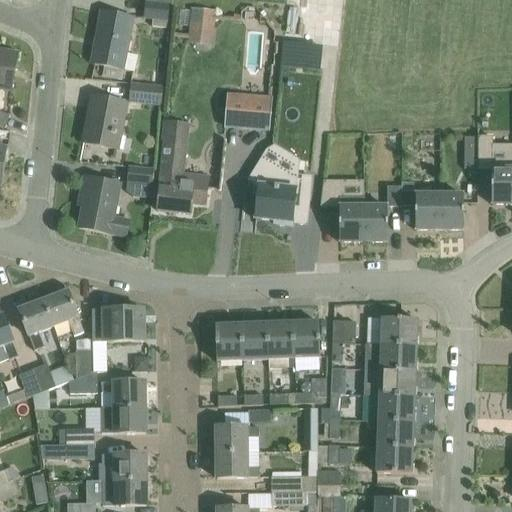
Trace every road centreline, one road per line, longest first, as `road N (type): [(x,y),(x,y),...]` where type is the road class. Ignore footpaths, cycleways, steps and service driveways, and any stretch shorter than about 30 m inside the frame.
road 1 (residential): [(177,286),(467,282)]
road 2 (residential): [(457,511),(467,282)]
road 3 (residential): [(181,511),(177,286)]
road 4 (residential): [(31,251),(52,29)]
road 5 (residential): [(31,251),(177,286)]
